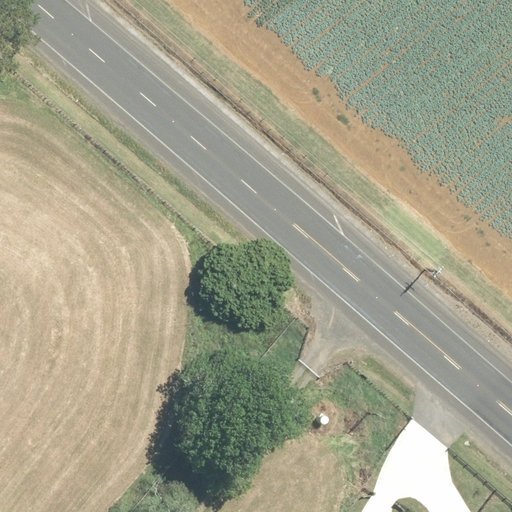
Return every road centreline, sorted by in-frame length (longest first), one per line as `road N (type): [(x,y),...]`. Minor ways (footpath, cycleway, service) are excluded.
road 1 (secondary): [(511,414),(28,0)]
road 2 (unknown): [(456,366),(384,469),(374,511)]
